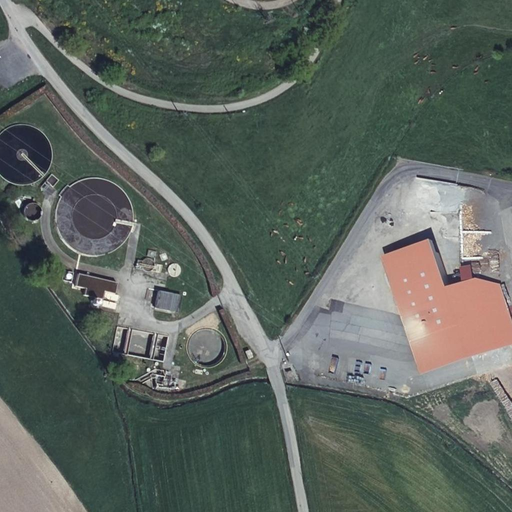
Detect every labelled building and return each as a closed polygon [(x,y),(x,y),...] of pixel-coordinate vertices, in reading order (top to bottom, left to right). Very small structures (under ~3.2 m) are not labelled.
[(52,186),(59,179),(51,173),(40,187),(44,190),(50,184),(52,186)] [(453,288),(436,242),(389,259),(428,376),(511,349),(511,308),(504,285),(481,280),(453,288)] [(152,269),(150,270),(158,272),(159,264),(154,263),(154,265),(153,267),(152,268),(152,269)] [(60,279),(70,281),(73,272),(63,269),(60,279)] [(114,293),(116,282),(77,273),(74,285),(84,288),(83,294),(101,298),(103,290),(114,293)] [(154,307),(177,311),(180,294),(157,290),(154,307)] [(244,351),(247,359),(252,357),(249,349),(244,351)]
